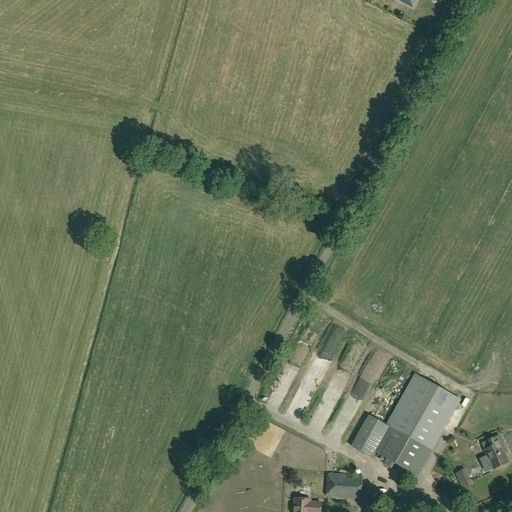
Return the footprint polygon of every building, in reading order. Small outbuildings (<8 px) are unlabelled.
[(396,0),(397,1),(398,2),(399,2),(400,3),(401,3),(402,2),(413,8),(416,0),(396,0)] [(320,337),(325,319),(315,316),(310,334),(320,337)] [(359,345),(356,352),(361,354),(364,347),(359,345)] [(393,379),(397,370),(392,368),(388,377),(393,379)] [(378,453),(417,475),(459,401),(414,375),(386,425),(369,416),(352,446),(374,459),(378,453)] [(504,452),(506,451),(499,436),(489,441),(482,444),(485,450),(494,469),(508,462),(504,452)] [(361,500),(363,476),(330,473),(328,497),(361,500)] [(320,511),(321,503),(311,502),(311,499),(295,498),(293,511),(320,511)] [(426,511),(426,503),(384,506),(384,511),(426,511)]
